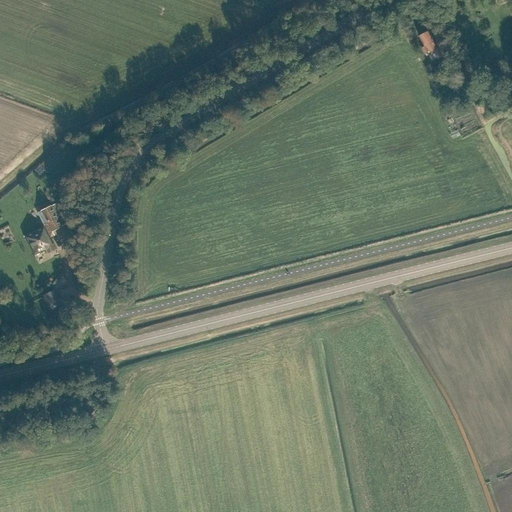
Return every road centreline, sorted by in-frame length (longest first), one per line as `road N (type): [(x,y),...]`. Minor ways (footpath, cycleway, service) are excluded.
road 1 (tertiary): [(105,350),(97,307),(125,173),(163,133),(381,0)]
road 2 (tertiary): [(105,350),(511,247)]
